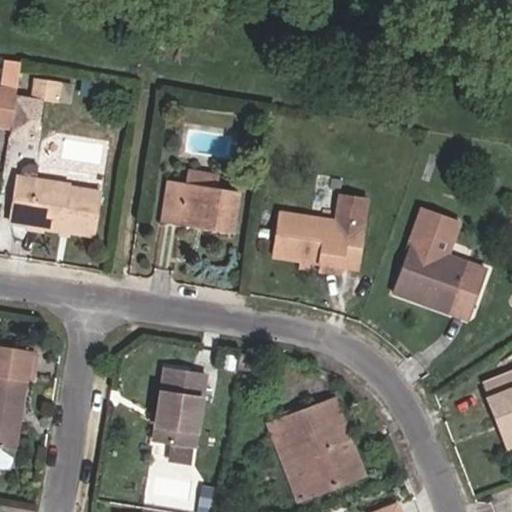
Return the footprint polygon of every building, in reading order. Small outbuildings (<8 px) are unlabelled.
[(34,97),(55,100),(57,83),(36,80),(34,97)] [(109,100),(111,85),(81,80),(79,95),(109,100)] [(15,98),(16,93),(0,90),(0,126),(10,128),(15,98)] [(34,142),(41,102),(15,98),(10,128),(8,137),(34,142)] [(215,190),(218,174),(188,169),(185,185),(215,190)] [(69,186),(17,178),(10,222),(95,235),(101,193),(69,189),(69,186)] [(232,232),(238,194),(215,190),(185,185),(168,182),(163,213),(217,222),(216,230),(232,232)] [(335,223),(279,214),(272,256),(300,260),(299,267),(309,269),(311,262),(320,263),(341,266),(357,269),(367,201),(338,197),(335,223)] [(425,296),(472,313),(488,270),(431,249),(435,236),(451,242),(459,221),(422,207),(393,292),(423,303),(425,296)] [(162,222),(216,230),(217,222),(163,213),(162,222)] [(319,271),(341,274),(341,267),(320,263),(319,271)] [(470,320),(472,313),(425,296),(423,303),(470,320)] [(35,352),(0,346),(0,468),(4,469),(14,462),(26,378),(32,378),(35,352)] [(238,369),(254,373),(258,356),(240,353),(238,369)] [(235,370),(238,357),(224,355),(222,367),(235,370)] [(154,442),(194,448),(206,374),(166,367),(154,442)] [(511,374),(484,385),(498,422),(508,418),(511,430),(511,374)] [(352,443),(344,445),(336,422),(343,420),(335,400),(270,425),(300,500),(364,475),(352,443)] [(511,444),(511,430),(508,418),(498,422),(508,447),(511,444)] [(344,445),(352,443),(343,420),(336,422),(344,445)]
